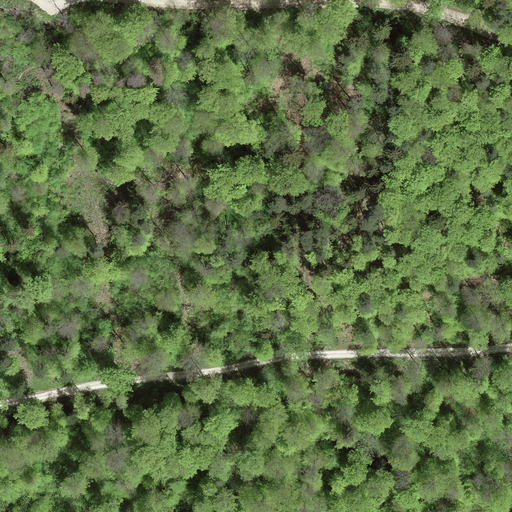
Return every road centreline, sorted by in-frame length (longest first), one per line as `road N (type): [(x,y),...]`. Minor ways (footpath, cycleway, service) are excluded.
road 1 (track): [(511,343),(321,352),(0,408)]
road 2 (track): [(316,0),(137,0)]
road 3 (track): [(511,38),(411,3),(363,0)]
